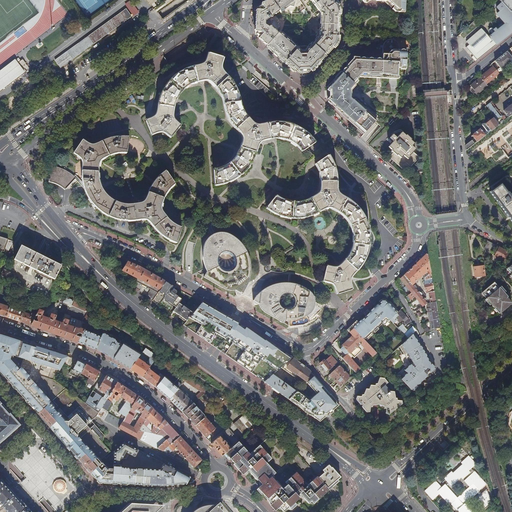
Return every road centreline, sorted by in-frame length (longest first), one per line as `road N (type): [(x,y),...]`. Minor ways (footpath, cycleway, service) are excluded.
road 1 (primary): [(86,261),(154,322),(328,447)]
road 2 (tertiary): [(220,469),(139,387),(77,351),(0,323)]
road 3 (primary): [(0,160),(210,13)]
road 4 (residential): [(87,234),(304,351)]
road 5 (primary): [(206,0),(53,112)]
road 6 (residential): [(304,351),(412,253),(417,230)]
road 7 (residential): [(418,218),(405,191),(323,113)]
road 8 (residential): [(466,219),(453,80)]
road 9 (secondary): [(511,364),(420,449)]
road 10 (residential): [(204,477),(96,421)]
